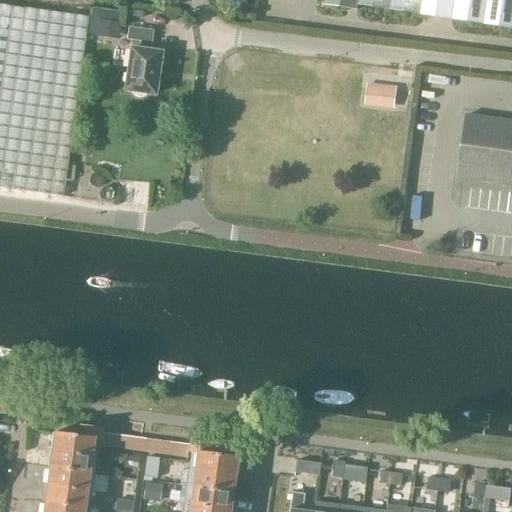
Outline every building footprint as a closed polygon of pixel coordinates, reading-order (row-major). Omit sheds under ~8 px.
[(511,31),(511,0),(323,0),(323,6),(356,12),(357,7),(483,27),(511,31)] [(0,188),(64,198),(89,19),(0,6),(0,188)] [(123,91),(131,92),(133,96),(138,98),(142,97),(146,94),(153,95),(159,54),(149,52),(152,32),(128,28),(126,40),(139,42),(138,50),(130,49),(123,91)] [(368,89),(366,104),(387,106),(389,91),(368,89)] [(511,122),(466,116),(457,179),(460,180),(511,187),(511,122)] [(188,445),(101,433),(102,428),(79,425),(77,436),(52,432),(41,511),(82,511),(92,439),(100,440),(99,447),(187,459),(187,452),(195,453),(187,511),(228,511),(236,457),(210,454),(212,443),(189,440),(188,445)] [(135,470),(136,459),(124,458),(123,469),(135,470)] [(145,459),(143,472),(153,473),(154,460),(145,459)] [(296,461),(294,473),(318,476),(320,464),(296,461)] [(333,465),(331,477),(342,479),(344,467),(333,465)] [(354,468),(344,467),(342,479),(353,480),(354,468)] [(380,472),(379,484),(390,485),(391,473),(380,472)] [(402,475),(391,473),(390,485),(401,487),(402,475)] [(428,478),(426,490),(437,491),(439,480),(428,478)] [(450,481),(439,480),(437,491),(448,493),(450,481)] [(120,494),(131,495),(133,483),(122,482),(120,494)] [(141,502),(160,505),(162,487),(143,485),(141,502)] [(473,497),(484,499),(486,486),(475,485),(473,497)] [(484,499),(508,502),(510,490),(486,486),(484,499)] [(287,511),(310,511),(302,511),(304,495),(291,493),(287,511)] [(314,500),(312,511),(337,511),(338,504),(314,500)]
